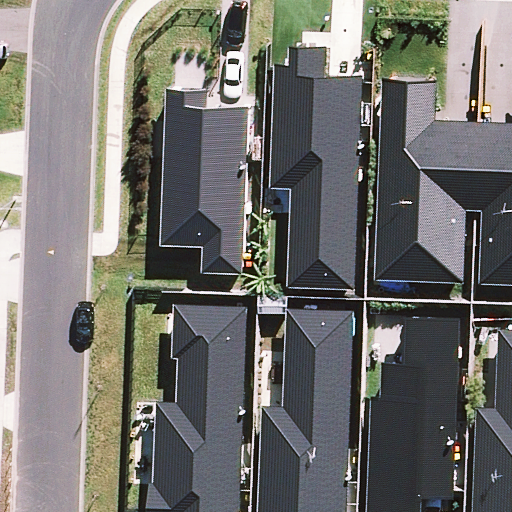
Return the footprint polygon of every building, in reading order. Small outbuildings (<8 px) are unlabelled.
[(332,39),(278,37),(272,182),(293,183),(290,280),(359,283),(366,67),(331,66),(332,39)] [(384,70),(378,273),(468,275),(470,205),(484,206),(482,276),(511,276),(511,114),(439,113),(440,72),(384,70)] [(209,84),(170,82),(163,238),(205,240),(204,265),(246,267),(253,96),(208,94),(209,84)] [(158,394),(153,511),(242,511),(251,299),(179,296),(175,395),(158,394)] [(259,511),(349,511),(357,304),(288,301),(285,398),(264,398),(259,511)] [(408,352),(387,352),(386,392),(371,392),(368,511),(419,511),(420,490),(459,491),(463,310),(409,309),(408,352)] [(511,511),(511,322),(500,322),(496,400),(478,399),(473,511),(511,511)]
